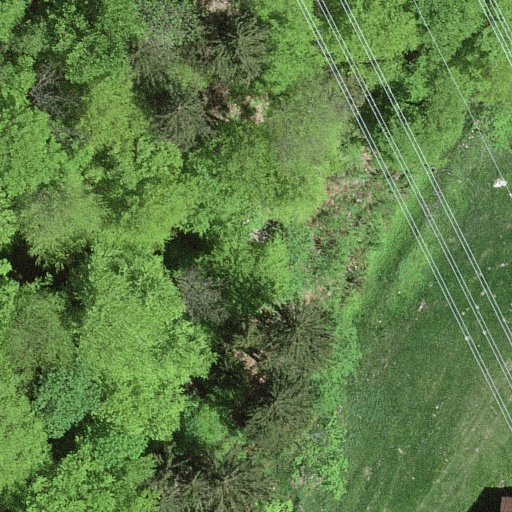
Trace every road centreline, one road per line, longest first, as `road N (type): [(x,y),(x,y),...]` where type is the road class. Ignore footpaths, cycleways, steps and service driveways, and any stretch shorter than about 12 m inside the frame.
road 1 (track): [(81,511),(205,304),(409,25),(436,0)]
road 2 (track): [(511,365),(449,460),(455,511)]
